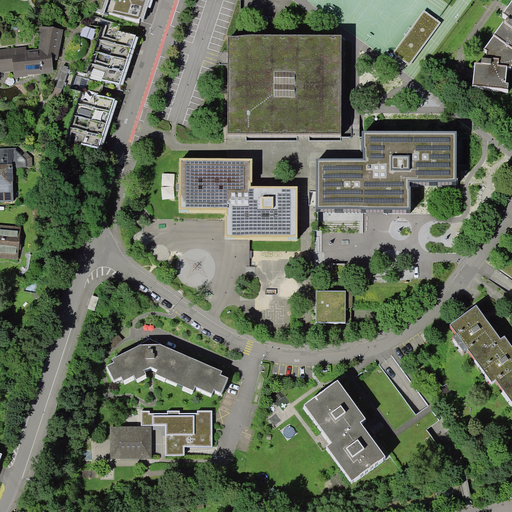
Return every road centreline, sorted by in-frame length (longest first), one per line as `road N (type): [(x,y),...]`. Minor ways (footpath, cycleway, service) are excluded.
road 1 (residential): [(511,212),(467,281),(421,323),(345,356),(249,349),(92,245)]
road 2 (residential): [(92,245),(0,510)]
road 3 (residential): [(170,0),(92,245)]
